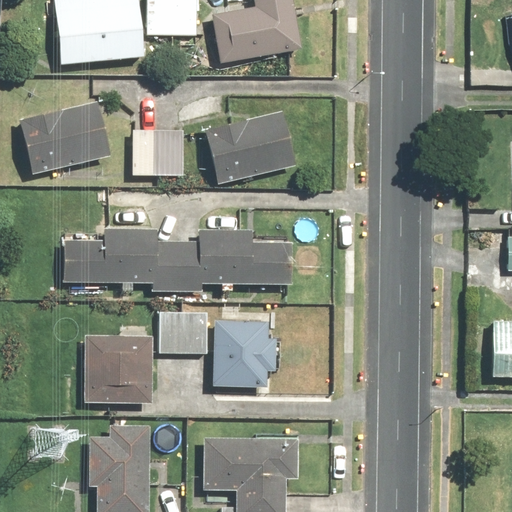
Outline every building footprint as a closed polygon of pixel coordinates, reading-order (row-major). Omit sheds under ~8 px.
[(132,0),(103,0),(47,7),(55,74),(140,63),(132,0)] [(193,0),(143,0),(143,38),(193,38),(193,0)] [(202,19),(211,69),(297,53),(287,0),(247,0),(249,10),(202,19)] [(511,12),(502,15),(511,49),(511,12)] [(89,113),(17,135),(33,187),(105,165),(89,113)] [(274,117),(193,138),(208,192),(288,170),(274,117)] [(181,134),(127,134),(127,181),(180,181),(181,134)] [(56,243),(55,286),(143,288),(143,298),(197,299),(197,290),(283,292),(284,244),(247,243),(248,234),(191,233),(191,245),(150,244),(150,232),(96,231),(96,244),(56,243)] [(511,235),(502,236),(502,273),(511,273),(511,235)] [(153,312),(152,356),(201,357),(202,313),(153,312)] [(213,328),(212,395),(282,397),(283,329),(213,328)] [(511,329),(485,329),(485,382),(511,382),(511,329)] [(75,331),(73,407),(142,409),(143,332),(75,331)] [(139,511),(141,433),(80,431),(78,511),(139,511)] [(228,496),(227,511),(279,511),(281,446),(196,445),(195,495),(228,496)]
